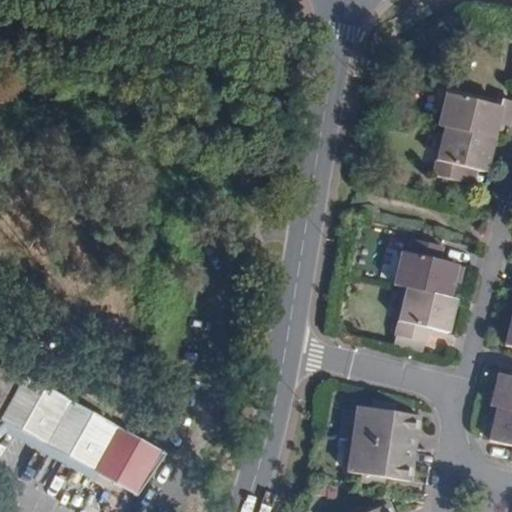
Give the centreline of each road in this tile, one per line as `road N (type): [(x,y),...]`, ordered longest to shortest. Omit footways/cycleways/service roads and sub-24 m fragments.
road 1 (tertiary): [(285,349),(343,0)]
road 2 (residential): [(448,391),(468,367),(511,177)]
road 3 (residential): [(285,349),(448,391)]
road 4 (tertiary): [(245,511),(285,349)]
road 5 (residential): [(511,483),(460,464),(448,391)]
